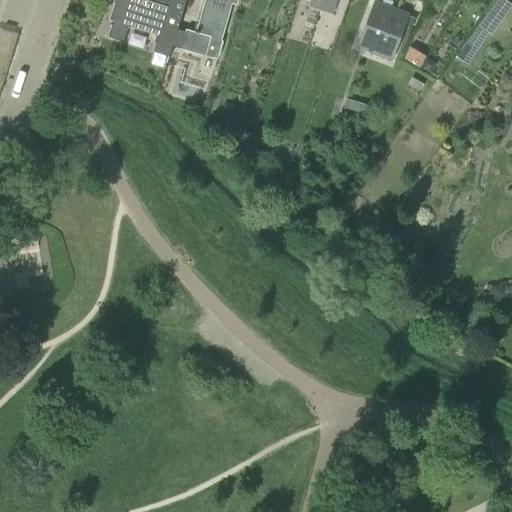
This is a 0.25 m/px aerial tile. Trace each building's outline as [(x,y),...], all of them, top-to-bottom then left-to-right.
[(160,36),(169,8),(171,0),(144,0),(144,1),(141,0),(115,0),(109,20),(137,30),(137,28),(160,36)] [(172,45),(181,47),(180,49),(217,60),(222,42),(221,42),(232,4),(236,5),(237,0),(204,0),(198,24),(200,25),(199,31),(196,31),(196,33),(186,30),(185,32),(176,30),(172,45)] [(311,0),(309,7),(314,9),(317,0),(311,0)] [(317,0),(314,9),(333,15),(337,0),(317,0)] [(496,0),(469,36),(479,43),(488,31),(492,34),(511,5),(511,4),(505,0),(496,0)] [(380,41),(393,8),(374,1),(356,48),(391,62),(396,51),(380,41)] [(410,15),(393,8),(380,41),(396,51),(410,15)] [(424,65),(430,54),(415,47),(410,58),(424,65)] [(448,287),(439,301),(457,311),(465,298),(448,287)]
